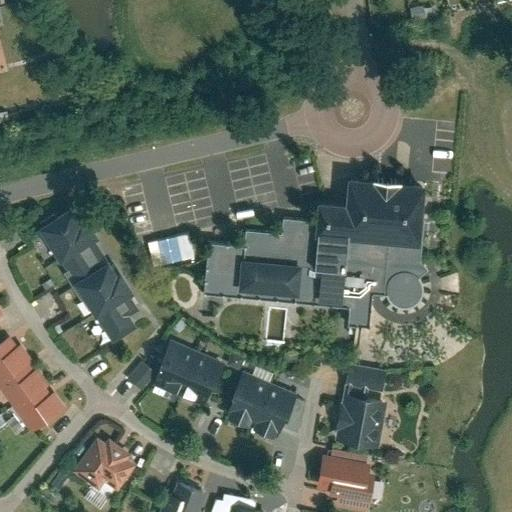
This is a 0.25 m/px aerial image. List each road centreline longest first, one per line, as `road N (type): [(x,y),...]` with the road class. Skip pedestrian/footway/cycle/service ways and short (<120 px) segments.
road 1 (residential): [(320,123),(0,194)]
road 2 (residential): [(295,484),(194,456),(100,396)]
road 3 (residential): [(100,396),(38,326),(0,266)]
road 4 (residential): [(100,396),(1,511)]
road 5 (residential): [(320,123),(343,146),(374,140),(387,112),(379,92),(361,81)]
